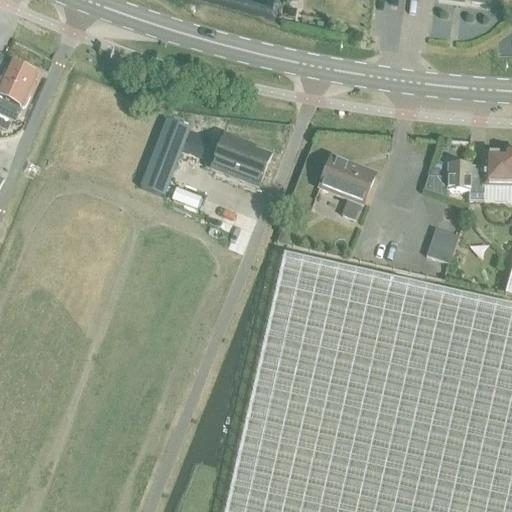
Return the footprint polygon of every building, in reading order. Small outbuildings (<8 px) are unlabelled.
[(290,5),(286,21),(299,24),(303,8),(290,5)] [(24,97),(33,79),(24,74),(26,71),(13,64),(9,66),(0,84),(0,120),(13,127),(20,111),(22,110),(28,99),(24,97)] [(166,123),(140,191),(163,200),(190,132),(166,123)] [(207,142),(189,135),(182,154),(200,161),(207,142)] [(217,155),(210,172),(258,191),(270,160),(241,149),(243,145),(236,142),(224,138),(222,144),(217,155)] [(470,170),(468,196),(468,204),(511,207),(511,152),(505,152),(503,156),(500,156),(499,158),(483,157),(482,171),(470,170)] [(318,192),(347,204),(342,218),(354,223),(359,209),(362,210),(376,178),(331,159),(318,192)] [(449,194),(468,196),(470,170),(448,169),(447,182),(428,180),(423,192),(448,202),(449,194)] [(176,192),(171,204),(196,213),(201,201),(176,192)] [(427,260),(449,267),(458,240),(435,233),(427,260)] [(279,236),(277,245),(288,247),(289,241),(287,236),(281,234),(279,236)]
